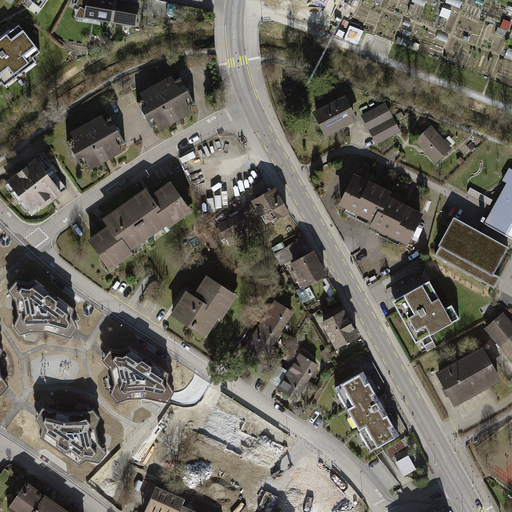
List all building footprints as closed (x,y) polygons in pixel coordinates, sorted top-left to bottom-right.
[(28,0),(40,8),(45,0),(28,0)] [(85,17),(112,21),(116,1),(109,0),(77,0),(76,5),(85,9),(87,9),(85,17)] [(112,22),(135,26),(138,5),(116,1),(112,21),(112,22)] [(40,52),(19,25),(0,39),(0,83),(13,74),(16,78),(25,71),(22,67),(40,52)] [(169,85),(174,82),(171,77),(141,94),(144,99),(167,85),(167,84),(168,83),(169,85)] [(195,104),(181,78),(174,82),(169,85),(168,83),(167,84),(167,85),(144,99),(137,102),(152,128),(158,125),(188,107),(195,104)] [(299,95),(293,85),(282,91),(288,101),(299,95)] [(325,87),(320,91),(324,96),(329,93),(325,87)] [(328,133),(354,119),(343,99),(316,113),(328,133)] [(191,112),(188,107),(158,125),(161,129),(191,112)] [(387,122),(392,120),(385,108),(378,112),(376,109),(363,116),(371,131),(387,122)] [(71,133),(74,138),(104,121),(102,116),(71,133)] [(125,143),(111,117),(104,121),(74,138),(67,142),(82,167),(88,164),(119,147),(125,143)] [(391,129),(374,138),(377,143),(399,131),(393,119),(392,120),(387,122),(391,129)] [(387,122),(371,131),(374,138),(391,129),(387,122)] [(450,148),(431,127),(416,140),(436,162),(450,148)] [(121,151),(119,147),(88,164),(91,168),(121,151)] [(42,156),(29,166),(41,181),(54,198),(67,189),(42,156)] [(9,182),(20,197),(41,181),(29,166),(9,182)] [(485,224),(511,239),(511,238),(511,237),(511,169),(509,168),(503,180),(508,183),(485,224)] [(370,183),(355,176),(341,204),(347,207),(344,212),(372,226),(387,198),(389,193),(373,185),(372,188),(368,186),(370,183)] [(41,181),(20,197),(30,209),(35,206),(38,211),(54,198),(41,181)] [(146,191),(126,206),(147,236),(153,232),(151,229),(157,224),(154,220),(161,215),(169,225),(182,216),(179,212),(186,206),(170,184),(156,195),(157,196),(152,200),(146,191)] [(492,200),(470,188),(467,193),(490,205),(492,200)] [(259,211),(266,223),(287,212),(275,189),(254,201),(254,202),(259,211)] [(402,205),(387,198),(372,226),(370,231),(399,245),(401,240),(407,242),(421,214),(406,207),(405,210),(401,208),(402,205)] [(242,216),(244,219),(259,211),(254,202),(239,211),(240,213),(218,225),(220,228),(242,216)] [(141,240),(147,236),(126,206),(106,220),(112,228),(107,232),(105,230),(91,241),(106,263),(114,258),(117,262),(130,253),(123,242),(129,237),(132,241),(139,237),(141,240)] [(244,219),(242,216),(220,228),(230,245),(243,238),(238,231),(247,226),(244,219)] [(490,280),(508,247),(454,217),(454,218),(453,217),(447,227),(448,228),(438,245),(440,246),(435,255),(488,284),(490,280)] [(301,253),(295,243),(275,254),(281,265),(301,253)] [(325,275),(312,252),(293,263),(297,269),(292,272),(295,277),(301,286),(305,284),(306,286),(325,275)] [(511,266),(500,288),(511,293),(511,266)] [(287,282),(284,274),(278,276),(282,285),(287,282)] [(224,289),(208,278),(198,293),(199,294),(196,299),(187,293),(173,314),(205,335),(209,328),(205,326),(210,319),(206,316),(210,310),(218,314),(221,317),(229,304),(230,303),(225,300),(230,292),(224,289)] [(29,284),(16,281),(8,291),(16,301),(18,315),(13,326),(20,335),(30,332),(48,332),(71,338),(78,328),(72,316),(74,308),(36,280),(29,284)] [(445,308),(429,281),(398,298),(421,340),(430,335),(460,318),(452,305),(445,308)] [(226,286),(224,289),(230,292),(225,300),(230,303),(229,304),(231,305),(239,294),(226,286)] [(292,311),(275,301),(265,318),(281,328),(292,311)] [(209,328),(218,314),(210,310),(206,316),(210,319),(205,326),(209,328)] [(357,336),(343,312),(323,323),(337,347),(357,336)] [(511,324),(503,314),(486,328),(511,358),(511,324)] [(271,345),(281,328),(265,318),(247,346),(262,356),(259,362),(266,366),(277,349),(271,345)] [(436,346),(430,335),(421,340),(427,351),(436,346)] [(0,394),(1,395),(9,386),(1,375),(0,370),(0,357),(3,350),(0,346),(0,394)] [(145,398),(168,403),(174,392),(168,381),(169,373),(129,347),(122,351),(110,350),(102,360),(110,369),(114,384),(110,395),(117,403),(128,399),(145,398)] [(327,349),(321,352),(327,362),(332,359),(327,349)] [(498,379),(482,350),(439,373),(455,402),(498,379)] [(307,359),(300,354),(289,371),(306,381),(316,365),(308,360),(309,359),(308,358),(307,359)] [(279,387),(289,371),(279,365),(269,381),(279,387)] [(295,398),(306,381),(289,371),(279,387),(279,388),(295,398)] [(363,372),(335,387),(340,396),(343,394),(347,401),(344,402),(362,435),(365,434),(369,440),(366,441),(371,450),(399,435),(363,372)] [(42,429),(40,437),(79,465),(86,460),(99,462),(107,452),(99,442),(95,428),(100,417),(93,409),(83,412),(65,413),(42,407),(35,418),(42,429)] [(267,440),(228,412),(221,416),(208,414),(200,424),(208,435),(212,449),(207,459),(214,468),(224,465),(242,464),(260,468),(262,461),(269,454),(265,448),(267,440)] [(397,462),(404,475),(415,469),(408,456),(397,462)] [(160,482),(138,475),(130,485),(136,497),(134,505),(142,511),(191,511),(189,499),(194,489),(189,480),(178,483),(160,482)] [(295,511),(330,511),(328,505),(333,491),(318,478),(310,482),(302,481),(300,487),(298,490),(292,494),(296,503),(295,511)] [(66,511),(58,506),(55,510),(50,506),(53,502),(45,496),(42,500),(33,494),(36,490),(26,483),(13,502),(21,508),(19,511),(20,511),(66,511)]
